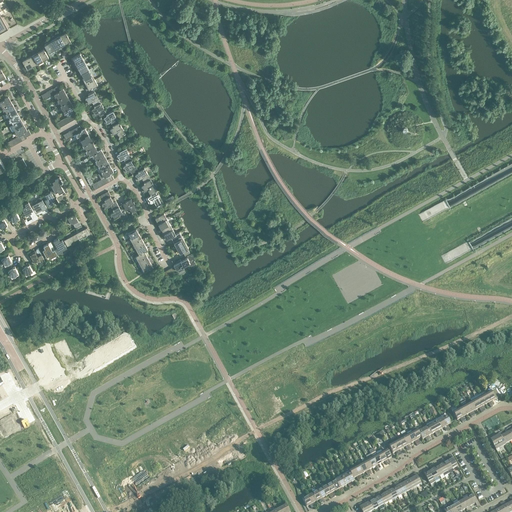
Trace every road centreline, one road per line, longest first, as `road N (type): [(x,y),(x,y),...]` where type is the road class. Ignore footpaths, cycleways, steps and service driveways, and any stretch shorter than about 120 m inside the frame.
road 1 (motorway): [(511,157),(0,451)]
road 2 (motorway): [(0,510),(511,219)]
road 3 (motorway): [(0,495),(511,205)]
road 4 (motorway): [(511,181),(0,470)]
road 5 (motorway): [(0,484),(511,195)]
road 6 (motorway): [(511,169),(0,458)]
road 7 (motorway): [(8,511),(209,392),(511,231)]
road 8 (tertiary): [(106,511),(37,386)]
road 9 (tertiary): [(26,392),(92,511)]
